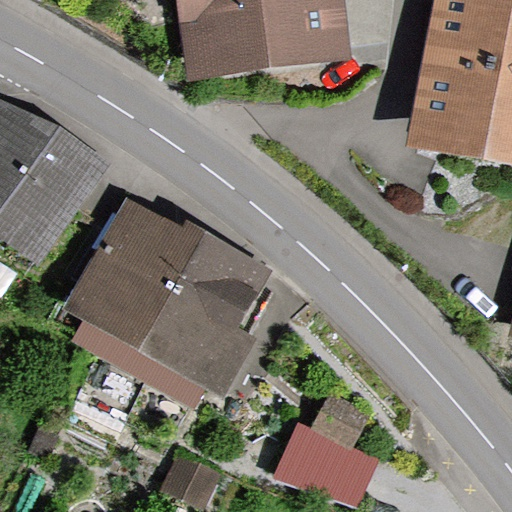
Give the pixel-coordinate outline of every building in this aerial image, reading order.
[(161,0),(173,85),(338,63),(329,0),(161,0)] [(511,169),(511,0),(430,0),(402,148),(511,169)] [(0,244),(36,269),(109,164),(58,129),(0,99),(0,244)] [(133,351),(200,231),(179,220),(175,227),(122,197),(59,311),(133,351)] [(237,328),(269,270),(200,231),(133,351),(219,399),(254,337),(237,328)] [(349,451),(370,410),(328,389),(307,429),(349,451)] [(200,510),(221,469),(177,447),(157,489),(200,510)]
